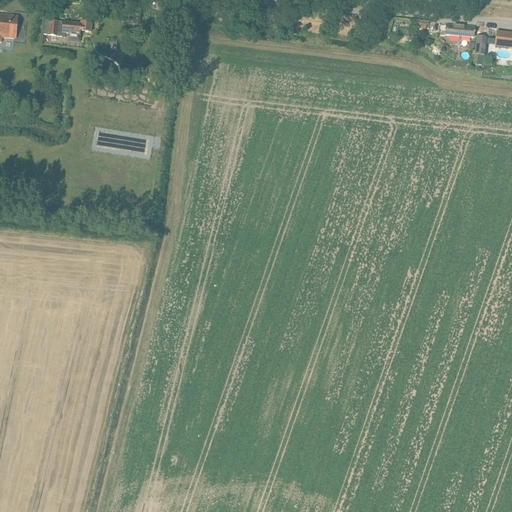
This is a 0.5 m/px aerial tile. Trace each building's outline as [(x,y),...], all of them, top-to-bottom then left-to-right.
[(0,43),(1,44),(2,39),(15,40),(17,17),(0,15),(0,43)] [(43,37),(48,37),(65,39),(65,34),(67,35),(66,42),(80,43),(80,33),(91,34),(92,24),(81,23),(81,25),(44,22),(43,37)] [(447,25),(446,37),(473,39),(474,27),(447,25)] [(511,50),(511,33),(496,32),(495,40),(487,39),(487,45),(494,46),(494,48),(511,50)] [(477,38),(473,66),(482,67),(486,39),(477,38)]
